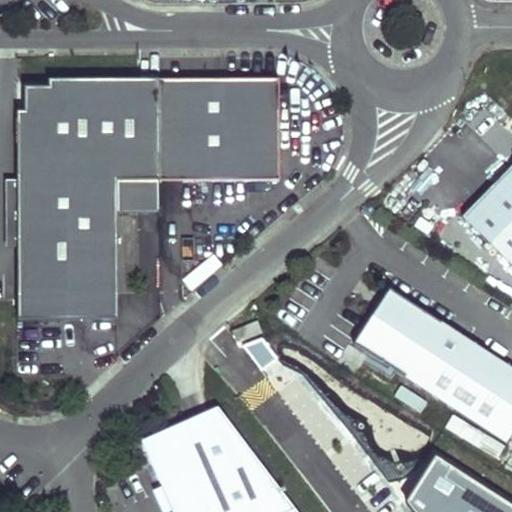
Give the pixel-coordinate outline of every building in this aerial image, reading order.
[(17,113),(16,320),(116,320),(116,213),(116,181),(158,181),(277,181),(277,81),(48,81),(48,95),(30,113),(17,113)] [(17,113),(30,113),(48,95),(48,81),(17,81),(17,113)] [(511,160),(459,215),(511,267),(511,160)] [(116,181),(116,213),(158,213),(158,181),(116,181)] [(191,288),(220,264),(212,254),(182,278),(191,288)] [(511,436),(511,372),(388,292),(352,347),(506,446),(511,436)] [(252,324),(231,332),(235,343),(256,336),(252,324)] [(289,511),(214,412),(138,446),(167,511),(289,511)] [(408,511),(376,471),(346,494),(360,511),(408,511)]
